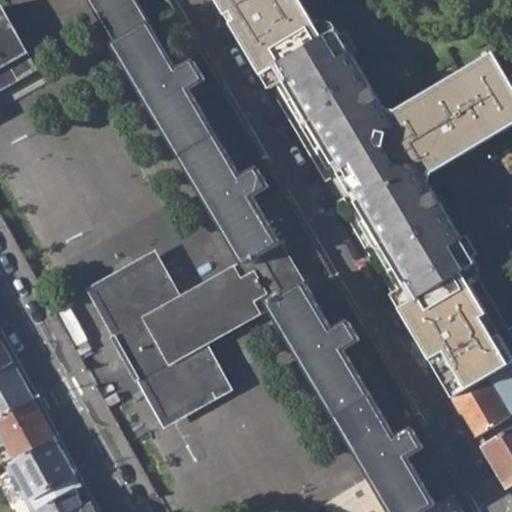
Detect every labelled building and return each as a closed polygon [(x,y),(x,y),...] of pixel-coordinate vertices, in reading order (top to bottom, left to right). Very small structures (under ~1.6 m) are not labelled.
[(265,310),(365,480),(383,511),(422,511),(433,506),(406,460),(423,450),(410,427),(392,437),(342,352),(359,343),(345,319),(329,328),(302,281),(308,277),(285,238),(277,242),(251,198),(268,188),(255,165),(238,174),(188,88),(205,78),(193,56),(176,66),(148,18),(152,16),(142,0),(91,0),(114,38),(107,42),(123,69),(237,263),(225,269),(206,280),(184,293),(157,248),(124,267),(90,287),(116,332),(110,335),(137,382),(142,379),(170,427),(237,388),(210,342),(234,328),(252,318),(265,310)] [(408,286),(400,290),(408,305),(401,309),(454,397),(486,378),(511,362),(511,352),(501,333),(495,336),(482,316),(489,313),(473,286),(465,272),(479,264),(434,186),(429,185),(433,174),(435,175),(511,128),(511,75),(504,63),(499,65),(493,63),(489,58),(398,112),(397,116),(386,113),(387,109),(341,30),(327,39),(319,26),(302,0),(301,0),(295,3),(293,0),(217,0),(264,78),(270,73),(279,87),(286,82),(337,166),(343,163),(363,196),(356,200),(408,286)] [(0,89),(36,71),(23,47),(1,5),(0,5),(0,89)] [(325,21),(319,26),(327,39),(341,30),(337,24),(325,21)] [(499,53),(489,58),(493,63),(499,65),(504,63),(499,53)] [(272,91),(279,87),(270,73),(264,78),(272,91)] [(337,166),(356,200),(363,196),(343,163),(337,166)] [(483,270),(479,264),(465,272),(473,286),(479,283),(483,270)] [(392,294),(401,309),(408,305),(400,290),(392,294)] [(501,333),(489,313),(482,316),(495,336),(501,333)] [(0,371),(15,364),(0,336),(0,371)] [(0,371),(0,420),(36,400),(15,364),(0,371)] [(508,417),(486,378),(454,397),(478,438),(508,417)] [(0,420),(0,430),(18,462),(58,440),(36,400),(0,420)] [(511,428),(483,446),(504,482),(511,476),(511,428)] [(25,489),(38,511),(40,511),(78,491),(85,487),(58,440),(18,462),(13,465),(18,477),(12,480),(19,492),(25,489)] [(422,511),(383,511),(365,480),(322,504),(327,511),(461,511),(451,495),(433,506),(422,511)] [(86,509),(78,491),(40,511),(98,511),(94,505),(86,509)]
